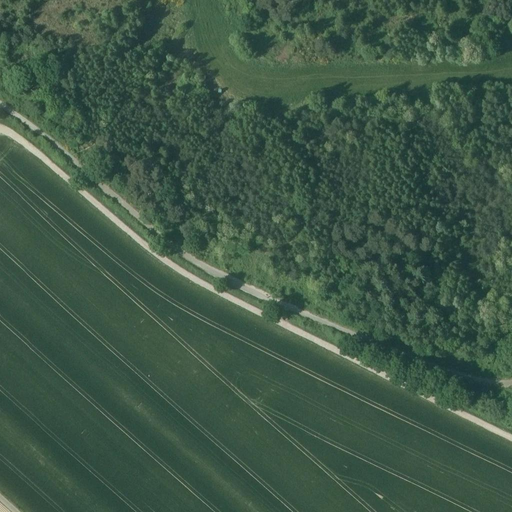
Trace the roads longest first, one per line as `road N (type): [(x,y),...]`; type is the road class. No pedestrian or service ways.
road 1 (track): [(511,443),(184,278),(0,129)]
road 2 (track): [(511,387),(443,375),(192,261),(14,118)]
